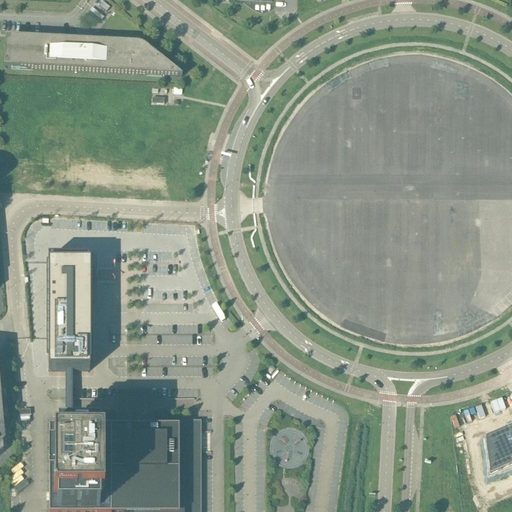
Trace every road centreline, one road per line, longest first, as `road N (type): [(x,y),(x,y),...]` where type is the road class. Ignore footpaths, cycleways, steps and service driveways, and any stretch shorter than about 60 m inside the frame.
road 1 (residential): [(18,327),(10,232),(21,211),(42,205),(231,212)]
road 2 (tertiary): [(511,49),(441,21),(379,22),(317,46),(269,89)]
road 3 (tertiary): [(231,212),(246,271),(273,314),(319,354),(372,375)]
road 4 (tertiary): [(152,0),(269,89)]
road 5 (tertiary): [(404,511),(412,399),(435,378)]
road 6 (tertiary): [(372,375),(388,397),(383,511)]
road 7 (tertiary): [(269,89),(239,148),(231,212)]
